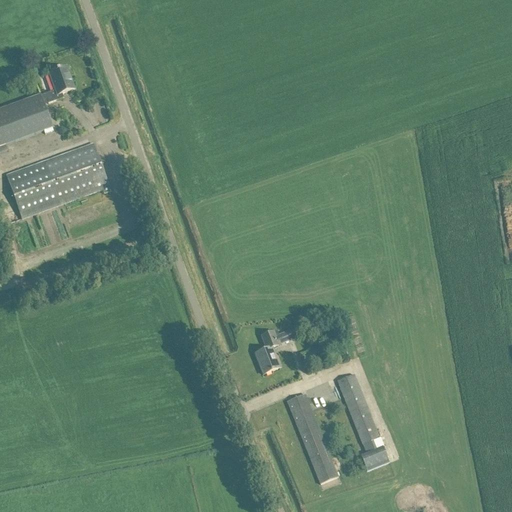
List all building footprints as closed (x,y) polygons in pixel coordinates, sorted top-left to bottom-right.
[(67,67),(49,74),(56,91),(42,96),(45,106),(63,99),(62,94),(75,90),(67,67)] [(42,96),(0,110),(0,152),(7,150),(6,147),(44,132),(46,135),(54,132),(42,96)] [(94,145),(44,163),(6,177),(21,219),(102,190),(104,194),(111,192),(94,145)] [(278,346),(275,338),(273,332),(272,332),(272,333),(262,337),(264,342),(263,342),(263,343),(264,343),(267,350),(255,355),(259,364),(261,363),(263,367),(262,367),(265,375),(263,375),(263,376),(279,370),(276,362),(277,362),(272,349),(278,346)] [(290,332),(275,338),(278,346),(293,340),(294,340),(290,332)] [(354,376),(337,383),(366,455),(362,457),(367,473),(390,464),(383,447),(377,450),(374,442),(380,439),(354,376)] [(338,478),(310,407),(305,396),(287,403),(320,486),(338,478)]
